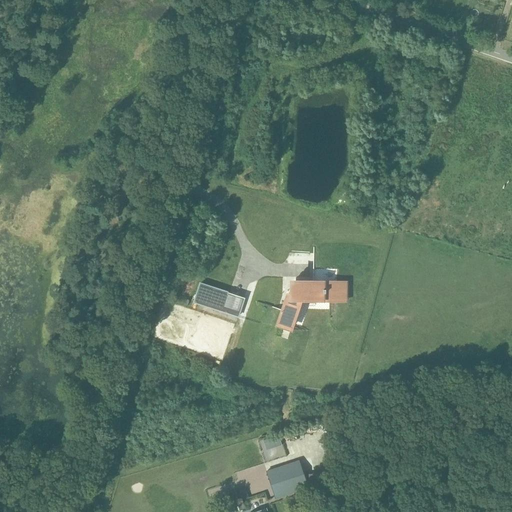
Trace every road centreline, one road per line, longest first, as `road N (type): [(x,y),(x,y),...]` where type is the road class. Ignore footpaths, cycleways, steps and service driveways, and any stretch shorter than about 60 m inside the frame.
road 1 (track): [(87,511),(248,0)]
road 2 (tertiary): [(511,59),(331,0)]
road 3 (unknown): [(222,511),(222,484),(312,446)]
